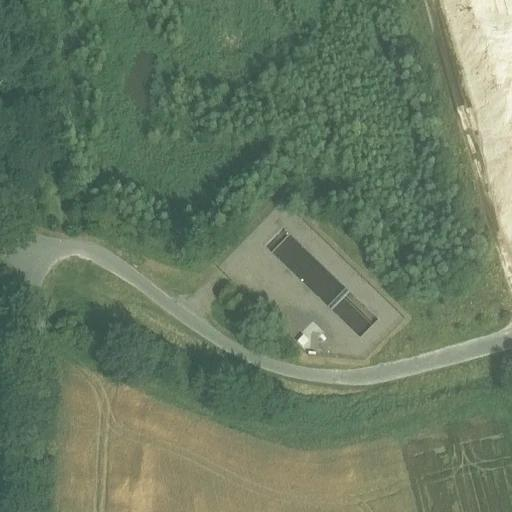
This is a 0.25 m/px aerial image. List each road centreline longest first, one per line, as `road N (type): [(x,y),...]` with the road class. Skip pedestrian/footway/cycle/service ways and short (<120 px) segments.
road 1 (unclassified): [(39,262),(338,389),(511,343)]
road 2 (unclassified): [(34,511),(39,262)]
